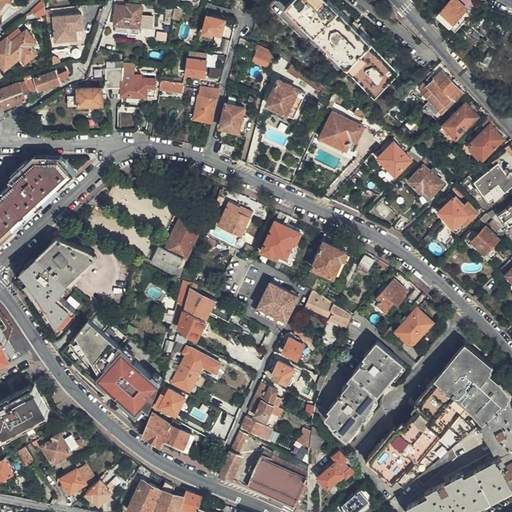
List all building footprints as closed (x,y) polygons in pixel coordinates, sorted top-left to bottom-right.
[(45,8),(43,0),(30,13),(34,17),(45,8)] [(401,69),(333,0),(272,0),(271,2),(308,40),(320,31),(379,91),(401,69)] [(446,42),(457,29),(451,24),(466,7),(458,0),(449,0),(437,14),(448,25),(440,35),(446,42)] [(142,6),(128,5),(128,8),(124,7),(117,6),(116,14),(116,21),(115,26),(116,26),(140,28),(140,27),(153,29),(154,17),(141,16),(142,6)] [(167,6),(166,14),(172,14),(173,15),(175,6),(167,6)] [(54,17),(55,23),(57,40),(77,39),(76,27),(83,26),(82,15),(54,17)] [(221,35),(225,20),(208,16),(204,32),(214,35),(214,34),(221,35)] [(10,44),(21,56),(27,63),(37,54),(31,47),(35,43),(25,31),(18,38),(20,42),(17,45),(14,41),(10,44)] [(7,40),(0,45),(0,61),(7,69),(11,66),(21,56),(10,44),(7,40)] [(268,69),(273,54),(254,45),(252,51),(256,52),(252,62),(268,69)] [(205,76),(207,61),(189,59),(187,74),(205,76)] [(55,66),(57,71),(59,76),(66,72),(63,63),(55,66)] [(325,87),(291,66),(286,72),(297,80),(299,78),(321,93),(325,87)] [(106,69),(106,84),(107,87),(115,87),(121,87),(121,69),(106,69)] [(123,69),(121,69),(121,87),(121,95),(152,96),(153,91),(160,91),(161,89),(162,80),(133,78),(132,75),(123,75),(123,69)] [(425,103),(451,80),(442,70),(439,73),(436,71),(416,89),(419,92),(417,95),(423,101),(425,103)] [(27,82),(29,90),(31,93),(34,92),(61,83),(61,80),(69,78),(66,72),(59,76),(57,71),(27,82)] [(162,80),(161,89),(178,92),(179,82),(162,80)] [(462,92),(451,80),(425,103),(437,117),(462,92)] [(279,82),(268,106),(295,118),(306,94),(279,82)] [(25,100),(19,84),(0,90),(0,93),(5,108),(25,100)] [(220,89),(219,89),(201,86),(198,104),(195,119),(211,123),(215,100),(218,98),(220,89)] [(103,96),(103,88),(77,89),(78,96),(68,97),(69,106),(103,104),(103,96)] [(423,101),(417,95),(411,101),(416,107),(423,101)] [(328,104),(320,100),(319,103),(324,105),(322,108),(326,109),(326,108),(328,104)] [(238,132),(244,108),(227,103),(221,127),(238,132)] [(456,137),(478,116),(466,104),(441,129),(451,139),(455,136),(456,137)] [(366,114),(357,108),(354,114),(363,119),(366,114)] [(364,127),(333,112),(320,138),(346,150),(352,139),(357,142),(364,127)] [(309,124),(305,132),(312,135),(316,127),(309,124)] [(503,140),(490,126),(471,144),(483,158),(503,140)] [(373,138),(380,145),(390,134),(384,127),(373,138)] [(346,150),(320,138),(318,142),(344,155),(346,150)] [(396,174),(410,159),(394,143),(379,157),(396,174)] [(20,177),(7,189),(34,212),(76,172),(62,156),(36,156),(20,171),(20,177)] [(409,181),(420,192),(424,188),(432,196),(444,184),(424,165),(409,181)] [(504,176),(496,166),(474,182),(489,202),(501,193),(502,194),(511,186),(511,177),(508,173),(504,176)] [(159,204),(142,196),(144,192),(129,185),(127,191),(139,197),(136,204),(146,208),(145,211),(152,214),(153,210),(156,211),(159,204)] [(457,186),(452,189),(465,202),(467,199),(469,197),(457,186)] [(424,188),(420,192),(428,200),(432,196),(424,188)] [(0,196),(0,241),(34,212),(7,189),(0,196)] [(471,217),(476,212),(468,202),(462,207),(450,194),(445,199),(448,203),(439,211),(441,213),(439,215),(449,227),(451,225),(458,232),(473,219),(471,217)] [(219,195),(216,201),(225,205),(227,199),(219,195)] [(253,212),(230,200),(218,225),(242,236),(253,212)] [(155,255),(167,261),(179,267),(185,256),(187,257),(202,223),(198,221),(200,215),(174,203),(173,206),(182,211),(166,248),(161,245),(155,255)] [(511,204),(499,214),(504,222),(507,221),(510,225),(511,224),(511,204)] [(495,208),(487,214),(490,217),(498,212),(495,208)] [(393,229),(401,232),(410,223),(401,218),(393,229)] [(297,245),(302,233),(276,221),(261,252),(274,258),(276,254),(280,256),(287,259),(294,243),(297,245)] [(500,229),(494,221),(488,228),(495,235),(500,229)] [(498,238),(495,235),(488,228),(486,227),(481,231),(476,226),(467,236),(476,244),(484,252),(489,248),(498,238)] [(59,237),(39,256),(50,266),(70,284),(96,258),(97,257),(97,256),(95,254),(88,249),(59,237)] [(334,277),(343,260),(345,261),(348,255),(346,253),(347,251),(326,241),(313,268),(334,277)] [(246,245),(243,251),(251,254),(254,248),(246,245)] [(493,252),(489,248),(484,252),(489,257),(493,252)] [(50,266),(39,256),(21,272),(58,328),(74,310),(58,295),(70,284),(50,266)] [(365,275),(374,261),(366,257),(357,270),(365,275)] [(179,267),(167,261),(163,270),(173,274),(180,277),(183,269),(179,267)] [(385,273),(389,266),(380,261),(378,265),(381,267),(379,270),(385,273)] [(511,269),(511,263),(510,261),(502,268),(506,274),(511,269)] [(215,267),(202,262),(195,281),(208,285),(215,267)] [(385,312),(394,302),(398,305),(406,296),(406,293),(408,292),(394,280),(377,298),(379,301),(377,305),(385,312)] [(193,291),(197,283),(192,281),(192,283),(191,282),(188,292),(184,309),(185,311),(190,313),(193,315),(207,321),(210,314),(216,317),(217,315),(222,317),(229,321),(235,311),(212,299),(212,300),(198,293),(193,291)] [(271,282),(267,289),(279,296),(283,289),(271,282)] [(197,283),(193,291),(198,293),(202,285),(197,283)] [(267,289),(255,311),(262,314),(265,309),(286,320),(298,296),(295,295),(296,293),(291,290),(290,292),(283,289),(279,296),(267,289)] [(333,303),(312,290),(305,307),(330,318),(347,325),(352,314),(333,303)] [(206,322),(207,321),(193,315),(190,313),(185,311),(184,309),(179,326),(184,329),(184,331),(198,339),(203,328),(206,322)] [(265,309),(262,314),(283,325),(286,320),(265,309)] [(415,342),(433,323),(417,309),(395,331),(403,339),(408,343),(410,344),(413,344),(415,342)] [(330,318),(328,322),(345,329),(347,325),(330,318)] [(77,334),(69,344),(81,356),(79,358),(89,367),(88,368),(97,377),(105,385),(111,390),(116,395),(125,402),(136,413),(141,408),(142,406),(148,412),(159,382),(151,375),(140,365),(131,356),(121,348),(89,319),(77,334)] [(109,323),(104,329),(122,343),(127,337),(109,323)] [(296,326),(292,333),(312,344),(315,336),(296,326)] [(0,360),(15,353),(1,330),(0,330),(0,360)] [(121,348),(131,356),(134,353),(141,344),(134,338),(132,336),(121,348)] [(297,359),(305,343),(291,336),(283,352),(297,359)] [(374,398),(402,365),(377,343),(353,372),(354,373),(341,388),(344,391),(328,409),(329,411),(325,417),(331,425),(346,438),(371,410),(369,407),(376,400),(374,398)] [(187,355),(182,363),(199,372),(202,368),(212,373),(218,364),(207,358),(208,357),(188,346),(185,353),(187,355)] [(483,423),(511,399),(498,382),(491,373),(493,370),(468,348),(419,404),(421,407),(402,430),(399,428),(371,460),(404,489),(424,472),(457,444),(483,423)] [(131,356),(140,365),(143,361),(134,353),(131,356)] [(182,363),(170,359),(167,367),(163,380),(171,384),(172,382),(182,363)] [(287,383),(294,368),(279,361),(271,375),(287,383)] [(199,372),(182,363),(172,382),(190,390),(199,372)] [(155,371),(151,375),(159,382),(162,377),(155,371)] [(271,387),(261,381),(255,396),(262,399),(263,397),(272,402),(279,390),(271,387)] [(49,412),(35,386),(0,404),(0,438),(31,423),(49,412)] [(255,396),(248,411),(252,413),(254,415),(266,420),(273,405),(262,399),(255,396)] [(511,401),(511,399),(483,423),(493,442),(497,450),(444,478),(446,481),(430,491),(431,493),(408,506),(411,511),(468,511),(511,489),(511,401)] [(141,408),(136,413),(139,416),(146,418),(148,412),(142,406),(141,408)] [(144,436),(161,447),(164,440),(171,425),(153,413),(144,436)] [(246,416),(241,426),(270,440),(275,431),(246,416)] [(164,440),(182,449),(188,433),(171,425),(164,440)] [(311,427),(309,448),(321,451),(324,436),(311,427)] [(223,467),(222,469),(220,475),(230,479),(240,456),(238,454),(246,435),(239,431),(223,467)] [(71,450),(60,432),(54,436),(54,438),(43,445),(53,462),(71,450)] [(188,433),(182,449),(187,451),(194,436),(188,433)] [(464,452),(457,444),(424,472),(431,480),(464,452)] [(33,461),(25,446),(18,450),(27,465),(33,461)] [(307,490),(308,466),(274,449),(272,452),(264,448),(247,486),(306,511),(307,504),(302,502),(307,490)] [(353,463),(349,459),(341,450),(330,459),(334,464),(340,458),(348,467),(353,463)] [(0,459),(0,479),(14,472),(5,457),(0,459)] [(63,471),(73,464),(69,457),(59,463),(63,471)] [(340,458),(334,464),(324,471),(322,469),(317,473),(319,476),(318,477),(326,487),(336,478),(338,480),(344,476),(342,473),(348,467),(340,458)] [(141,465),(137,473),(149,479),(152,473),(141,465)] [(59,486),(66,497),(71,493),(71,492),(85,482),(77,469),(62,478),(65,483),(59,486)] [(113,470),(104,476),(113,488),(122,481),(113,470)] [(100,478),(86,493),(92,499),(94,498),(100,504),(111,493),(105,487),(106,485),(100,478)] [(129,510),(135,511),(152,511),(162,488),(141,480),(129,510)] [(152,511),(179,511),(184,496),(175,493),(170,492),(171,484),(165,481),(162,488),(152,511)] [(348,511),(354,511),(367,500),(359,490),(342,505),(348,511)] [(196,511),(199,508),(202,496),(188,491),(182,509),(188,511),(196,511)]
